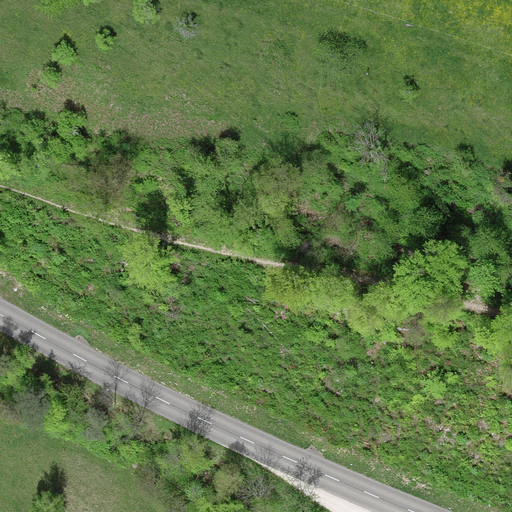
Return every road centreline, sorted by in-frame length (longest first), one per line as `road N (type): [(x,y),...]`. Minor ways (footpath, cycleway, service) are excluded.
road 1 (track): [(511,319),(116,223),(0,184)]
road 2 (tertiary): [(0,316),(183,415),(421,511)]
